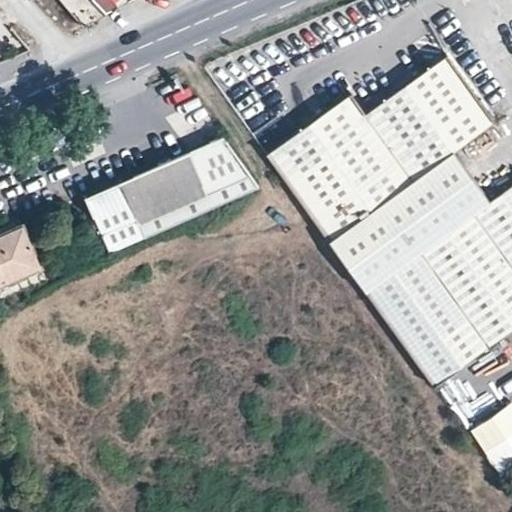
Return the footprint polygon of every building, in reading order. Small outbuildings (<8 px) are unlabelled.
[(57,0),(80,26),(103,15),(88,0),(57,0)] [(109,0),(88,0),(103,15),(117,8),(109,0)] [(364,121),(348,100),(263,162),(347,277),(433,392),(511,333),(511,186),(486,205),(450,156),(491,125),(444,62),(364,121)] [(111,150),(97,118),(53,139),(66,170),(111,150)] [(256,187),(220,136),(81,197),(104,252),(256,187)] [(0,280),(38,264),(20,222),(0,230),(0,280)] [(511,407),(470,433),(499,479),(511,471),(511,407)]
